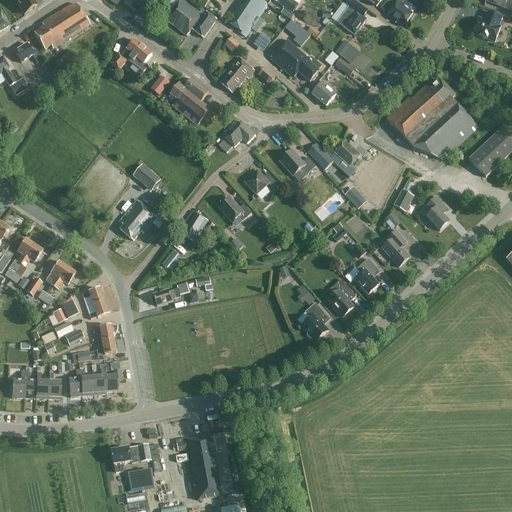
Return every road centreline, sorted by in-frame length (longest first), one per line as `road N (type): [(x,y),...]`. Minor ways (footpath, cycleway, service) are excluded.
road 1 (unclassified): [(511,208),(310,371),(223,402),(146,417)]
road 2 (residential): [(122,293),(216,176),(264,135),(266,120)]
road 3 (residential): [(266,120),(348,113),(390,87),(426,50)]
road 4 (residential): [(122,293),(100,256),(0,189)]
road 5 (unclassified): [(146,417),(0,427)]
road 6 (residential): [(146,417),(122,293)]
road 7 (residential): [(90,0),(193,73)]
